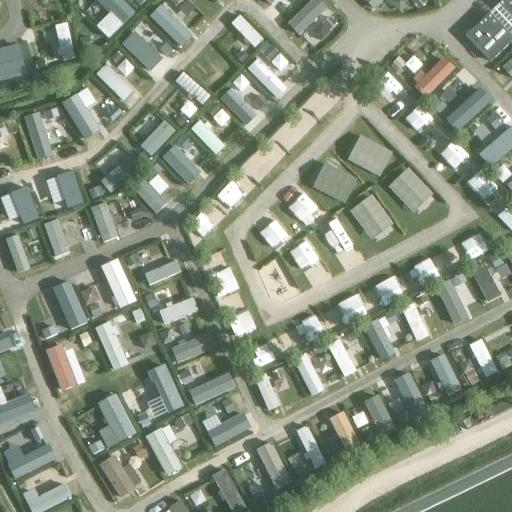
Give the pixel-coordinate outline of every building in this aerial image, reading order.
[(108,0),(93,0),(99,31),(113,29),(108,0)] [(305,0),(294,11),(305,22),(328,0),(327,0),(305,0)] [(423,0),(416,0),(411,5),(417,12),(427,3),(423,0)] [(511,0),(503,0),(465,37),(489,61),(511,39),(511,0)] [(58,15),(66,50),(78,47),(71,12),(58,15)] [(328,17),(321,24),(328,30),(335,24),(328,17)] [(150,60),(160,51),(137,25),(127,34),(150,60)] [(328,54),(350,36),(340,25),(319,42),(328,54)] [(87,37),(79,39),(81,51),(89,49),(87,37)] [(270,47),(261,56),(267,61),(276,53),(270,47)] [(241,51),(234,58),(240,64),(247,56),(241,51)] [(116,53),(110,59),(115,65),(122,58),(116,53)] [(397,59),(391,65),(398,71),(404,65),(397,59)] [(42,60),(33,63),(36,72),(45,69),(42,60)] [(192,89),(194,87),(204,95),(213,86),(187,61),(175,73),(192,89)] [(465,76),(442,101),(453,112),(477,88),(465,76)] [(259,96),(251,105),(257,111),(266,103),(259,96)] [(436,98),(429,104),(438,113),(444,108),(436,98)] [(212,105),(206,112),(212,117),(218,111),(212,105)] [(115,106),(106,114),(112,120),(120,112),(115,106)] [(54,109),(43,113),(46,122),(58,118),(54,109)] [(492,116),(485,121),(493,130),(499,125),(492,116)] [(180,117),(174,124),(179,129),(186,122),(180,117)] [(377,130),(362,145),(383,166),(398,151),(377,130)] [(182,136),(176,142),(185,150),(191,145),(182,136)] [(343,152),(326,170),(347,189),(363,171),(343,152)] [(142,154),(136,159),(143,166),(149,160),(142,154)] [(416,200),(433,185),(410,159),(393,174),(416,200)] [(155,164),(146,173),(152,180),(161,171),(155,164)] [(354,197),(375,227),(393,215),(373,185),(354,197)] [(99,187),(87,192),(90,201),(102,197),(99,187)] [(48,200),(39,203),(44,215),(52,212),(48,200)] [(138,210),(129,213),(132,222),(141,218),(138,210)] [(57,248),(72,242),(61,211),(45,216),(57,248)] [(83,217),(75,220),(77,227),(86,224),(83,217)] [(33,230),(26,232),(29,241),(36,238),(33,230)] [(496,255),(488,259),(494,270),(502,266),(496,255)] [(132,257),(124,260),(128,268),(136,265),(132,257)] [(461,276),(450,281),(453,288),(465,283),(461,276)] [(152,295),(143,298),(148,309),(156,306),(152,295)] [(422,296),(415,299),(419,307),(426,304),(422,296)] [(96,304),(87,308),(92,320),(101,316),(96,304)] [(379,309),(364,316),(381,350),(395,343),(379,309)] [(139,310),(131,313),(136,325),(144,322),(139,310)] [(391,311),(384,316),(389,325),(396,321),(391,311)] [(185,324),(177,328),(181,337),(189,334),(185,324)] [(53,327),(41,332),(44,340),(56,335),(53,327)] [(354,332),(346,336),(349,342),(357,338),(354,332)] [(86,333),(78,337),(83,349),(91,345),(86,333)] [(150,333),(139,338),(143,349),(155,345),(150,333)] [(78,338),(66,341),(65,335),(50,339),(61,381),(87,374),(78,338)] [(312,386),(325,381),(311,344),(298,349),(312,386)] [(503,354),(495,357),(502,371),(510,367),(503,354)] [(155,365),(160,376),(148,380),(159,406),(182,397),(167,360),(155,365)] [(278,370),(270,373),(274,381),(281,377),(278,370)] [(187,371),(179,375),(184,386),(192,382),(187,371)] [(472,371),(463,375),(469,386),(477,382),(472,371)] [(369,391),(382,422),(401,415),(389,383),(369,391)] [(29,385),(0,397),(0,408),(1,411),(34,397),(29,385)] [(435,393),(426,397),(430,404),(438,400),(435,393)] [(228,400),(219,405),(225,416),(234,411),(228,400)] [(407,413),(395,419),(399,426),(411,420),(407,413)] [(144,414),(136,418),(141,429),(150,425),(144,414)] [(187,415),(173,423),(177,431),(191,424),(187,415)] [(37,428),(29,432),(34,444),(42,440),(37,428)] [(368,429),(360,432),(365,442),(373,438),(368,429)] [(99,442),(87,448),(91,456),(103,451),(99,442)] [(140,446),(132,450),(138,461),(146,457),(140,446)] [(18,472),(56,459),(52,448),(14,461),(18,472)] [(338,449),(327,455),(330,462),(342,456),(338,449)] [(301,468),(293,472),(297,481),(305,477),(301,468)] [(41,486),(37,478),(26,482),(35,505),(75,489),(69,474),(41,486)] [(254,485),(246,489),(252,500),(260,497),(254,485)]
